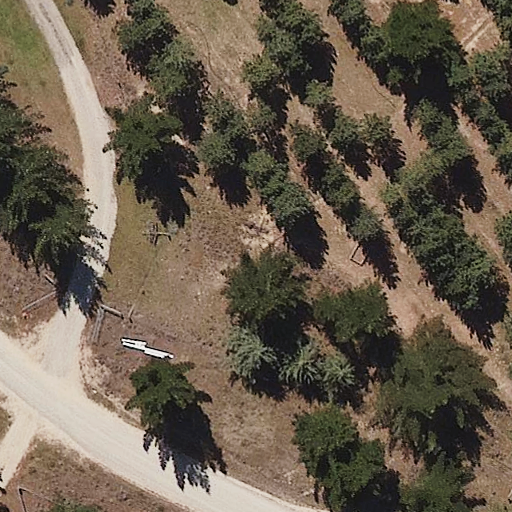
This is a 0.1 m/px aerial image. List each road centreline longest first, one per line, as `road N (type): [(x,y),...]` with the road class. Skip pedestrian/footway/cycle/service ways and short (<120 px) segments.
road 1 (track): [(30,0),(64,66),(73,195),(56,276),(0,420)]
road 2 (unclassified): [(239,511),(109,448),(0,357)]
